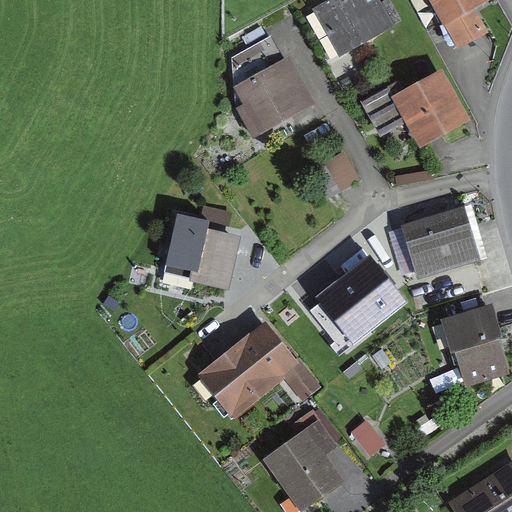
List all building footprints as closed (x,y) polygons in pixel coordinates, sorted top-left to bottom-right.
[(373,0),(334,0),(318,9),(341,48),(386,23),(373,0)] [(434,0),(458,44),(484,30),(470,3),(475,0),(434,0)] [(240,87),(265,127),(308,102),(270,39),(238,58),(240,87)] [(439,73),(397,96),(421,140),(463,117),(439,73)] [(308,207),(361,182),(345,148),(292,172),(308,207)] [(401,195),(437,184),(431,167),(396,178),(401,195)] [(406,226),(420,270),(475,254),(461,210),(406,226)] [(175,213),(163,272),(225,284),(235,236),(207,230),(209,220),(175,213)] [(369,255),(315,297),(319,302),(309,310),(336,343),(332,347),(338,355),(406,302),(369,255)] [(488,306),(448,319),(467,381),(507,369),(488,306)] [(204,374),(234,411),(284,371),(304,396),(316,386),(266,325),(204,374)] [(369,419),(351,432),(370,458),(388,445),(369,419)] [(316,423),(268,458),(302,504),(338,477),(319,451),(331,442),(316,423)] [(511,511),(511,467),(456,502),(462,511),(511,511)]
